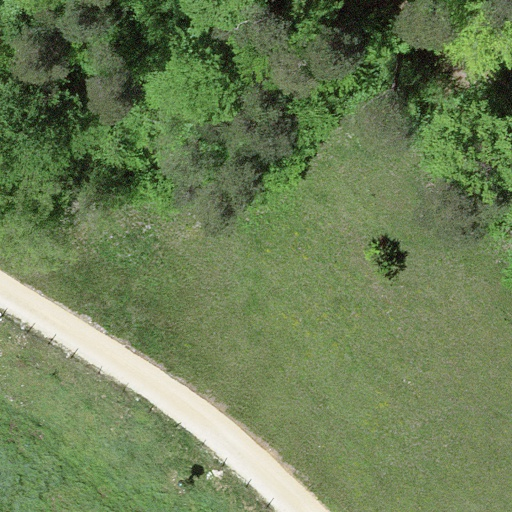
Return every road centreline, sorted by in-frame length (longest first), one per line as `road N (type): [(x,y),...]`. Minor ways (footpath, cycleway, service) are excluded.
road 1 (track): [(0,291),(139,372),(234,445),(297,511)]
road 2 (track): [(511,83),(403,0)]
